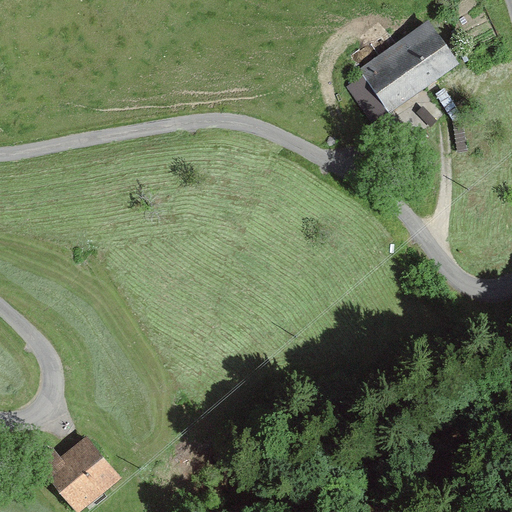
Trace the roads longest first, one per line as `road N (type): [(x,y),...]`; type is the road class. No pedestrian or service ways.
road 1 (unclassified): [(511,286),(464,283),(374,187),(259,128),(188,123),(0,155)]
road 2 (unclassified): [(0,305),(41,347),(52,374),(45,408),(26,420),(0,421)]
